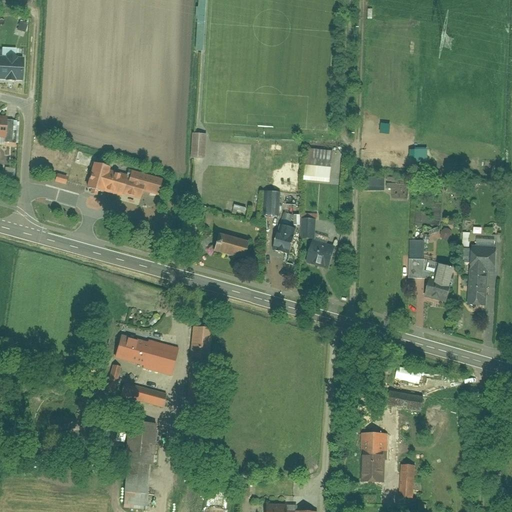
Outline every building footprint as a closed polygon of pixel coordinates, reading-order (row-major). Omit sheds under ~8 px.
[(200,0),(198,52),(206,52),(207,0),(200,0)] [(18,31),(26,33),(28,25),(20,23),(18,31)] [(1,52),(0,52),(0,81),(24,82),(24,60),(1,59),(1,52)] [(7,118),(0,118),(0,139),(5,139),(4,144),(15,145),(16,127),(7,126),(7,118)] [(205,137),(193,136),(192,161),(204,161),(205,137)] [(330,183),(333,152),(307,149),(304,181),(330,183)] [(101,157),(79,151),(77,161),(64,158),(59,178),(75,183),(80,166),(91,169),(84,192),(98,196),(100,189),(139,199),(141,192),(157,196),(161,184),(131,176),(129,184),(113,179),(115,172),(98,168),(101,157)] [(7,169),(5,176),(13,177),(14,171),(7,169)] [(386,191),(386,178),(366,178),(366,191),(386,191)] [(450,194),(459,194),(459,183),(450,183),(450,194)] [(265,217),(282,217),(281,192),(264,193),(265,217)] [(295,224),(295,215),(284,214),(284,224),(295,224)] [(293,239),(277,234),(272,250),(288,255),(293,239)] [(222,236),(217,254),(243,261),(247,243),(222,236)] [(313,239),(306,265),(329,272),(337,246),(313,239)] [(409,242),(409,261),(423,261),(424,242),(409,242)] [(487,271),(496,271),(496,250),(472,249),(470,307),(486,307),(487,271)] [(397,259),(373,258),(372,280),(378,280),(378,283),(390,283),(391,280),(397,281),(397,259)] [(409,279),(424,279),(424,261),(423,261),(409,261),(409,279)] [(445,303),(454,270),(438,266),(434,281),(430,280),(425,297),(445,303)] [(197,330),(197,359),(211,359),(211,330),(197,330)] [(120,336),(114,360),(142,367),(142,370),(170,378),(178,349),(148,341),(147,344),(120,336)] [(114,393),(121,368),(112,366),(105,390),(114,393)] [(421,384),(423,371),(399,368),(397,381),(421,384)] [(188,374),(185,415),(200,416),(204,375),(188,374)] [(165,395),(123,384),(119,398),(162,409),(165,395)] [(425,394),(389,390),(387,409),(422,414),(425,394)] [(147,497),(155,426),(131,423),(123,494),(147,497)] [(207,429),(180,427),(177,454),(205,457),(207,429)] [(386,481),(386,435),(366,435),(366,481),(386,481)] [(412,465),(400,463),(397,492),(410,493),(412,465)] [(494,511),(509,511),(509,503),(495,503),(494,511)]
